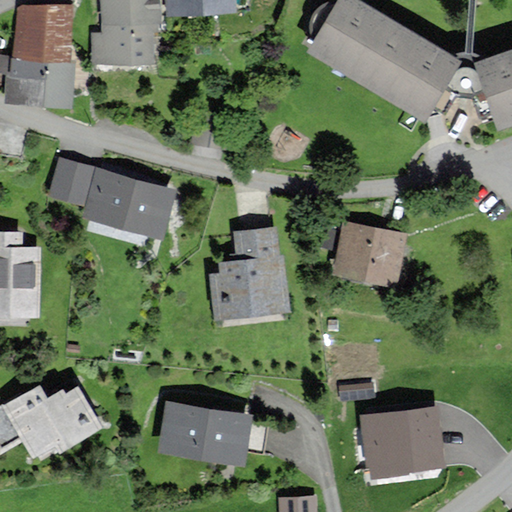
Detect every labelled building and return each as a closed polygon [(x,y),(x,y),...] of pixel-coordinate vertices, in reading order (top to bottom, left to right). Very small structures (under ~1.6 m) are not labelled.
[(157,0),(104,0),(106,35),(93,35),(94,63),(152,61),(150,30),(159,30),(157,0)] [(169,0),(170,13),(233,11),(232,0),(169,0)] [(353,0),(341,0),(312,48),(425,115),(457,62),(353,0)] [(71,12),(21,8),(17,57),(67,61),(71,12)] [(511,52),(479,64),(500,127),(511,122),(511,52)] [(73,62),(67,61),(17,57),(2,56),(0,71),(12,72),(10,99),(70,104),(73,62)] [(93,168),(61,160),(53,197),(85,204),(93,168)] [(177,190),(100,170),(87,215),(165,236),(177,190)] [(410,235),(347,225),(338,278),(400,288),(410,235)] [(290,265),(282,266),(280,228),(235,231),(238,269),(216,271),(219,321),(293,317),(290,265)] [(23,248),(23,233),(0,233),(0,317),(41,317),(41,247),(23,248)] [(40,463),(103,427),(81,388),(68,396),(65,390),(50,398),(42,386),(7,406),(40,463)] [(170,404),(162,449),(241,462),(249,418),(170,404)] [(434,408),(364,417),(371,473),(441,465),(434,408)] [(280,511),(318,511),(317,490),(279,491),(280,511)]
